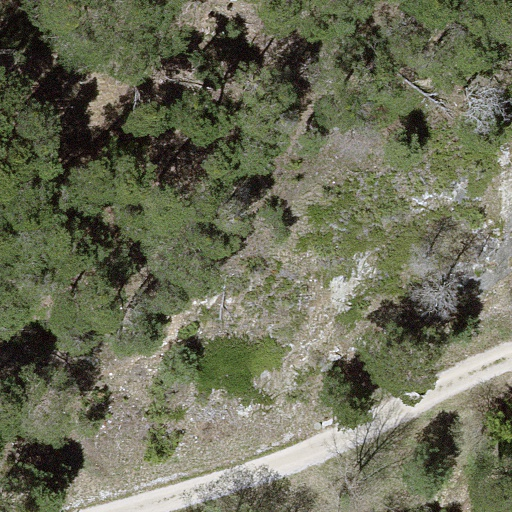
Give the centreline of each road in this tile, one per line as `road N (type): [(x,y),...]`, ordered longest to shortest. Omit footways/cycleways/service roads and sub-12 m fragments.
road 1 (track): [(106,511),(345,434),(511,356)]
road 2 (track): [(0,231),(183,259),(0,388)]
